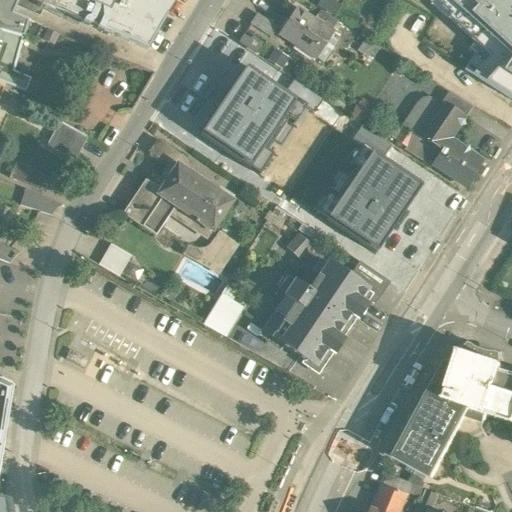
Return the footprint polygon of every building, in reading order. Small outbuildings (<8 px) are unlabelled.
[(18,0),(0,0),(0,30),(23,37),(23,38),(28,20),(12,13),(15,7),(18,0)] [(44,6),(30,0),(18,0),(15,7),(39,17),(44,6)] [(30,0),(44,6),(146,51),(175,0),(30,0)] [(511,0),(426,0),(474,43),(489,57),(471,74),(511,101),(511,0)] [(296,9),(279,35),(314,59),(332,33),(296,9)] [(276,28),(256,15),(249,25),(269,38),(276,28)] [(23,37),(0,30),(0,67),(13,73),(23,37)] [(489,57),(474,43),(469,48),(475,53),(464,70),(471,74),(489,57)] [(13,73),(0,67),(0,82),(4,85),(25,93),(29,80),(13,73)] [(284,93),(246,68),(228,95),(223,92),(213,106),(217,109),(199,136),(248,169),(261,151),(265,154),(288,119),(284,117),(295,100),(284,93)] [(322,101),(292,81),(284,93),(295,100),(313,113),(322,101)] [(472,107),(448,92),(441,102),(465,118),(472,107)] [(374,109),(362,101),(351,116),(363,125),(374,109)] [(437,108),(431,104),(427,102),(423,103),(419,106),(404,129),(414,136),(473,175),(482,162),(468,152),(467,147),(462,148),(450,140),(458,128),(463,127),(462,122),(465,118),(441,102),(437,108)] [(403,129),(392,122),(384,133),(406,148),(410,142),(414,136),(404,129),(404,128),(403,129)] [(87,138),(58,123),(45,147),(74,162),(87,138)] [(382,160),(391,147),(361,127),(353,140),(371,153),(382,160)] [(473,175),(414,136),(410,142),(419,148),(416,153),(433,164),(432,165),(465,188),(473,175)] [(183,158),(159,141),(150,153),(172,169),(176,164),(178,166),(183,158)] [(325,221),(373,253),(392,226),(396,229),(406,215),(401,212),(420,186),(382,160),(371,153),(359,171),(356,168),(332,202),(336,205),(325,221)] [(49,181),(28,169),(15,164),(9,179),(42,193),(49,181)] [(178,166),(176,164),(172,169),(159,189),(145,181),(123,215),(154,236),(171,212),(207,237),(231,202),(178,166)] [(52,200),(60,187),(50,180),(42,194),(52,200)] [(24,191),(19,206),(51,216),(60,206),(24,191)] [(283,222),(268,212),(263,219),(278,229),(283,222)] [(302,235),(289,244),(297,257),(311,248),(302,235)] [(220,236),(201,263),(217,273),(235,247),(220,236)] [(18,254),(0,244),(0,261),(9,265),(18,254)] [(130,257),(110,245),(98,266),(118,278),(130,257)] [(358,262),(348,278),(367,291),(363,297),(374,305),(389,283),(358,262)] [(327,264),(308,291),(294,281),(283,297),(294,305),(272,337),(284,345),(283,347),(303,361),(304,359),(316,367),(363,297),(367,291),(348,278),(327,264)] [(227,338),(244,306),(221,294),(204,325),(227,338)] [(89,360),(69,351),(64,360),(84,370),(89,360)] [(511,379),(499,375),(501,369),(460,355),(454,370),(447,366),(394,458),(432,480),(470,412),(484,417),(485,415),(511,424),(511,379)] [(0,382),(0,448),(10,387),(0,382)] [(410,484),(387,475),(382,486),(405,496),(410,484)] [(382,486),(380,485),(370,509),(375,511),(399,511),(406,496),(405,496),(382,486)] [(431,511),(439,495),(426,490),(416,511),(431,511)] [(0,511),(11,511),(8,501),(0,499),(0,511)]
